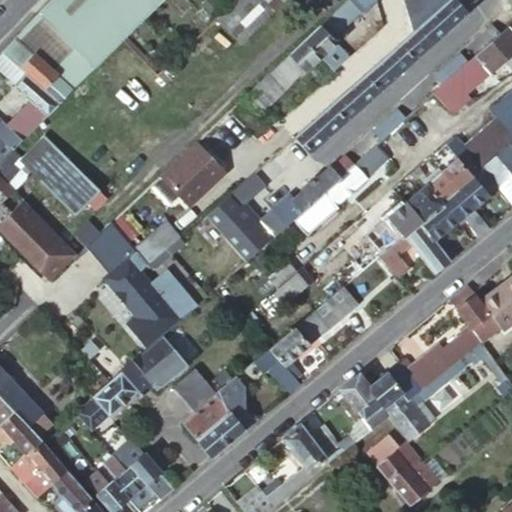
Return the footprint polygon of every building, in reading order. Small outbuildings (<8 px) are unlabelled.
[(50,0),(0,51),(0,52),(56,108),(125,40),(163,0),(50,0)] [(238,0),(218,20),(225,27),(240,43),(284,0),(238,0)] [(331,38),(351,19),(357,13),(356,11),(353,8),(345,0),(303,40),(319,58),(335,43),(331,38)] [(345,0),(353,8),(356,11),(357,13),(361,17),(375,4),(373,0),(345,0)] [(407,0),(404,3),(413,30),(431,14),(446,0),(407,0)] [(471,0),(446,0),(431,14),(444,29),(460,15),(462,18),(469,12),(464,6),(471,0)] [(426,45),(444,29),(431,14),(413,30),(426,45)] [(218,20),(188,49),(194,56),(225,27),(218,20)] [(490,75),(511,55),(511,24),(505,30),(494,40),(484,49),(473,59),(463,68),(461,70),(450,80),(437,91),(436,92),(433,95),(452,116),(468,101),(464,97),(488,76),(490,75)] [(409,61),(426,45),(413,30),(406,36),(396,46),(409,61)] [(304,73),(319,58),(303,40),(270,72),(285,88),(303,71),(304,73)] [(335,43),(319,58),(333,72),(349,58),(335,43)] [(392,76),(409,61),(396,46),(388,52),(378,61),(392,76)] [(11,152),(14,149),(56,108),(0,52),(0,73),(13,87),(12,88),(27,104),(4,127),(0,124),(0,141),(3,144),(11,152)] [(430,82),(437,91),(450,80),(461,70),(463,68),(456,60),(430,82)] [(378,61),(365,73),(361,77),(374,93),(392,76),(378,61)] [(270,72),(252,90),(268,107),(286,89),(285,88),(270,72)] [(361,77),(351,86),(344,92),(358,107),(374,93),(361,77)] [(511,91),(489,108),(491,113),(494,117),(511,137),(511,136),(511,91)] [(358,107),(344,92),(327,107),(341,122),(358,107)] [(341,122),(327,107),(311,122),(325,137),(341,122)] [(369,137),(376,146),(386,136),(389,135),(398,126),(400,124),(393,116),(369,137)] [(476,166),(511,137),(494,117),(460,146),(476,166)] [(311,122),(291,140),(305,155),(325,137),(311,122)] [(73,214),(97,191),(44,136),(22,157),(33,169),(31,170),(73,214)] [(478,169),(476,166),(460,146),(452,137),(442,146),(453,160),(438,173),(453,191),(455,189),(478,169)] [(0,162),(11,152),(3,144),(0,141),(0,162)] [(195,143),(159,177),(189,208),(224,174),(195,143)] [(511,178),(511,154),(505,146),(493,156),(511,178)] [(0,162),(0,179),(12,191),(24,180),(23,178),(31,170),(33,169),(22,157),(14,149),(11,152),(0,162)] [(334,183),(289,223),(303,239),(333,211),(331,208),(363,181),(362,179),(382,161),(372,149),(362,158),(349,170),(334,183)] [(511,204),(511,178),(493,156),(480,167),(497,187),(511,204)] [(341,161),(326,174),(334,183),(349,170),(341,161)] [(471,208),(497,187),(480,167),(478,169),(455,189),(471,208)] [(411,172),(416,178),(420,174),(415,168),(411,172)] [(416,178),(423,186),(438,173),(435,169),(424,178),(420,174),(416,178)] [(411,172),(407,175),(412,181),(416,178),(411,172)] [(271,209),(285,226),(289,223),(334,183),(326,174),(325,173),(304,192),(302,190),(286,204),(282,199),(271,209)] [(438,173),(423,186),(438,203),(453,191),(438,173)] [(12,191),(0,179),(0,231),(17,248),(18,248),(29,248),(54,272),(49,278),(47,280),(48,280),(76,252),(12,191)] [(247,179),(229,196),(237,205),(241,201),(256,189),(247,179)] [(423,186),(400,205),(416,222),(434,207),(438,203),(423,186)] [(477,236),(488,227),(471,208),(455,189),(453,191),(438,203),(453,222),(454,223),(461,217),(465,222),(477,236)] [(229,196),(206,216),(226,238),(253,214),(241,201),(237,205),(229,196)] [(416,222),(448,260),(454,255),(443,242),(438,235),(453,222),(438,203),(434,207),(416,222)] [(416,222),(400,205),(369,231),(384,249),(400,236),(411,226),(416,222)] [(253,214),(226,238),(246,262),(273,237),(253,214)] [(458,228),(465,222),(461,217),(454,223),(458,228)] [(165,222),(135,249),(149,265),(179,238),(165,222)] [(407,244),(432,273),(448,260),(416,222),(411,226),(400,236),(407,244)] [(443,242),(458,228),(454,223),(453,222),(438,235),(443,242)] [(147,349),(163,335),(193,312),(192,310),(198,304),(168,271),(152,284),(142,273),(149,267),(111,223),(87,245),(112,274),(105,279),(138,319),(129,327),(147,349)] [(378,255),(397,277),(408,268),(395,253),(407,244),(400,236),(384,249),(378,255)] [(18,248),(49,278),(54,272),(29,248),(18,248)] [(354,297),(374,282),(375,283),(389,272),(379,258),(344,285),(354,297)] [(275,287),(294,271),(284,259),(265,275),(275,287)] [(511,273),(478,301),(498,325),(502,331),(511,322),(511,273)] [(282,305),(306,285),(296,274),(272,294),(282,305)] [(446,300),(454,310),(473,295),(471,293),(465,284),(446,300)] [(342,285),(267,349),(282,365),(289,360),(327,327),(328,329),(358,304),(342,285)] [(498,325),(478,301),(473,295),(454,310),(467,326),(478,341),(498,325)] [(268,342),(279,333),(273,325),(261,335),(268,342)] [(462,354),(478,341),(467,326),(458,333),(459,334),(442,348),(437,343),(424,354),(439,373),(462,354)] [(147,349),(131,362),(151,387),(155,392),(188,366),(163,335),(147,349)] [(282,365),(267,349),(253,361),(262,373),(266,369),(283,388),(287,394),(299,384),(293,379),(282,365)] [(398,363),(367,387),(388,414),(389,413),(395,422),(408,438),(428,422),(427,420),(434,414),(422,399),(468,362),(462,354),(439,373),(420,388),(419,389),(398,363)] [(439,373),(424,354),(405,369),(420,388),(439,373)] [(289,360),(282,365),(293,379),(301,373),(289,360)] [(131,362),(107,382),(90,396),(106,415),(107,415),(136,391),(140,396),(151,387),(131,362)] [(193,411),(214,394),(216,393),(196,369),(174,387),(193,411)] [(0,400),(11,413),(35,439),(50,425),(0,370),(0,400)] [(361,417),(370,429),(388,414),(367,387),(357,374),(338,390),(361,417)] [(180,422),(210,458),(257,419),(236,394),(243,389),(233,378),(216,393),(214,394),(193,411),(180,422)] [(87,397),(98,387),(93,381),(82,391),(87,397)] [(106,415),(90,396),(73,413),(91,433),(109,417),(107,415),(106,415)] [(0,400),(0,423),(11,413),(0,400)] [(25,455),(39,443),(35,439),(11,413),(0,423),(0,441),(3,440),(9,446),(13,442),(25,455)] [(324,453),(330,461),(370,429),(361,417),(346,436),(336,444),(324,453)] [(243,511),(266,511),(283,498),(330,461),(324,453),(309,436),(298,423),(279,439),(302,465),(278,485),(274,480),(261,491),(256,485),(235,501),(243,511)] [(309,436),(324,453),(336,444),(321,426),(309,436)] [(439,480),(407,439),(400,444),(390,431),(369,448),(412,502),(439,480)] [(156,496),(159,500),(172,489),(129,440),(111,456),(124,471),(129,466),(144,483),(156,496)] [(25,481),(24,483),(37,498),(44,492),(52,485),(66,473),(41,445),(39,443),(25,455),(18,461),(21,465),(29,459),(37,469),(29,475),(25,481)] [(156,496),(144,483),(129,466),(124,471),(111,456),(102,464),(103,466),(114,479),(111,481),(126,498),(127,499),(138,511),(156,496)] [(12,466),(25,481),(29,475),(37,469),(29,459),(21,465),(18,461),(12,466)] [(103,466),(94,473),(101,480),(103,479),(107,484),(111,481),(114,479),(103,466)] [(76,511),(79,511),(91,501),(66,473),(52,485),(64,498),(76,511)] [(83,482),(109,511),(110,511),(127,499),(126,498),(111,481),(107,484),(103,479),(101,480),(94,473),(83,482)] [(17,511),(1,493),(0,493),(0,511),(17,511)] [(76,511),(64,498),(57,505),(63,511),(76,511)] [(101,511),(91,501),(79,511),(101,511)] [(511,511),(511,502),(499,511),(511,511)]
